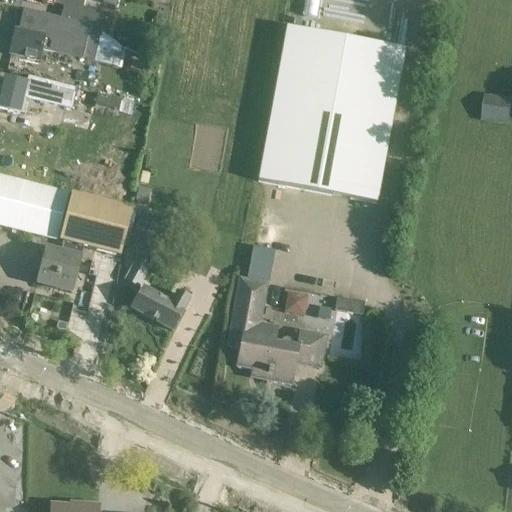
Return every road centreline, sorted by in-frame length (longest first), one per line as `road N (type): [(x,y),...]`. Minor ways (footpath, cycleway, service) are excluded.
road 1 (tertiary): [(358,511),(0,354)]
road 2 (unknown): [(370,511),(389,341),(378,267),(360,246),(326,230),(269,218)]
